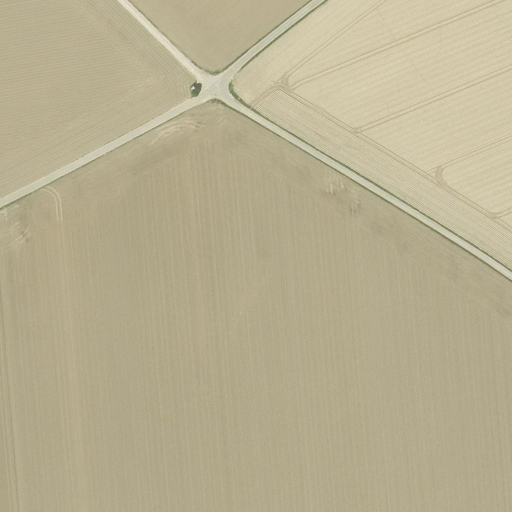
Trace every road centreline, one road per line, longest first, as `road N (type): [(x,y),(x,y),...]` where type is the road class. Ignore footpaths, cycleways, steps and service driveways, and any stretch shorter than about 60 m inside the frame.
road 1 (track): [(121,0),(223,96),(511,276)]
road 2 (unclassified): [(325,0),(174,113),(0,203)]
